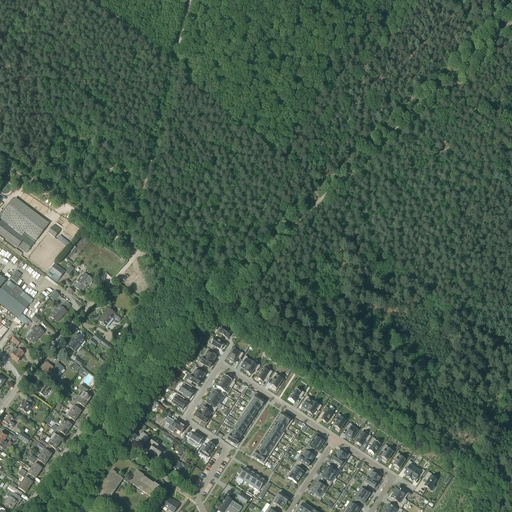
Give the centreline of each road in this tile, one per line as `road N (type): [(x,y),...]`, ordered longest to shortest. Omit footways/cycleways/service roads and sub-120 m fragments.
road 1 (track): [(233,276),(511,23)]
road 2 (unknown): [(261,250),(205,180),(0,38)]
road 3 (track): [(493,480),(211,297)]
road 4 (unknown): [(261,250),(294,284),(511,437)]
road 5 (unknown): [(486,105),(294,284)]
road 6 (residential): [(336,439),(221,364),(185,420),(226,448)]
road 7 (residential): [(0,409),(134,251)]
road 8 (track): [(113,439),(211,297)]
road 9 (track): [(30,176),(134,251)]
